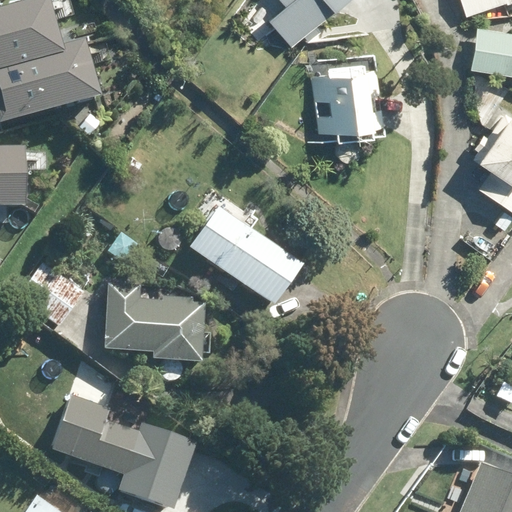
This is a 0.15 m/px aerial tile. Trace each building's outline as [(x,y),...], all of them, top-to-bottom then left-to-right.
[(68,0),(48,0),(0,13),(0,128),(96,102),(81,45),(56,52),(48,25),(73,18),(68,0)] [(314,23),(340,0),(277,0),(281,4),(265,18),(289,45),(299,36),(304,41),(318,28),(314,23)] [(511,0),(456,0),(463,19),(511,2),(511,0)] [(511,35),(475,30),(469,72),(511,78),(511,35)] [(310,78),(316,134),(378,128),(373,71),(310,78)] [(489,172),(477,191),(511,213),(511,120),(503,114),(473,161),(489,172)] [(188,252),(270,313),(300,273),(217,212),(188,252)] [(119,235),(107,255),(124,266),(137,246),(119,235)] [(81,297),(40,267),(16,301),(57,331),(81,297)] [(107,288),(102,356),(151,360),(150,365),(199,369),(203,310),(182,308),(182,303),(161,301),(161,306),(137,304),(138,291),(107,288)] [(49,455),(126,484),(128,478),(151,487),(163,453),(140,444),(141,441),(102,426),(106,417),(69,403),(49,455)] [(511,511),(511,477),(479,464),(458,511),(511,511)] [(49,511),(35,501),(26,511),(49,511)]
